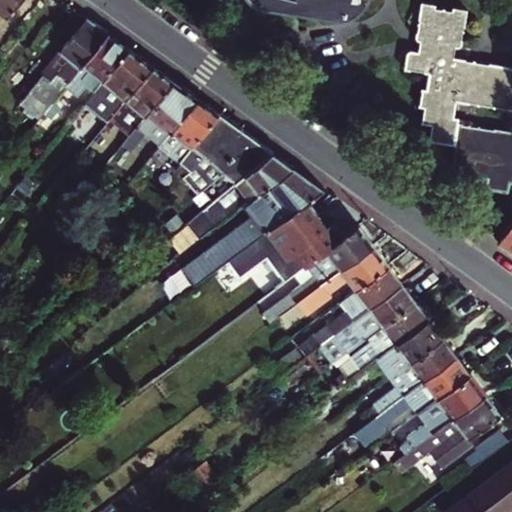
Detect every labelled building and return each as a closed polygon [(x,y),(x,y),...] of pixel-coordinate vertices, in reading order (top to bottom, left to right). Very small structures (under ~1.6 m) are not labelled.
[(0,0),(0,7),(8,15),(18,4),(29,12),(38,0),(0,0)] [(249,0),(253,3),(256,5),(260,6),(263,7),(338,19),(340,19),(345,18),(349,18),(353,16),(357,14),(360,11),(364,8),(368,0),(249,0)] [(473,172),(497,176),(498,166),(503,167),(505,157),(510,158),(511,149),(511,133),(453,125),(456,105),(511,113),(511,69),(450,60),(451,50),(461,52),(466,13),(452,11),(452,14),(434,12),(435,8),(421,6),(415,44),(423,46),(422,56),(408,54),(405,74),(429,77),(427,93),(422,92),(419,111),(425,111),(422,127),(442,130),(439,147),(457,150),(456,160),(475,163),(473,172)] [(108,33),(87,17),(32,86),(34,88),(20,105),(10,118),(27,132),(38,119),(51,103),(73,75),(108,33)] [(129,48),(108,33),(73,75),(94,91),(129,48)] [(116,111),(153,65),(129,48),(94,91),(87,100),(78,110),(101,129),(116,111)] [(126,130),(130,133),(173,80),(153,65),(116,111),(131,123),(126,130)] [(73,75),(51,103),(59,111),(75,92),(87,100),(94,91),(73,75)] [(173,80),(130,133),(122,143),(132,151),(147,132),(157,120),(171,131),(198,97),(173,80)] [(198,97),(171,131),(161,143),(159,145),(168,153),(172,156),(185,140),(192,146),(219,112),(198,97)] [(213,201),(273,151),(219,112),(192,146),(191,148),(202,156),(223,173),(202,192),(213,201)] [(157,120),(147,132),(161,143),(171,131),(157,120)] [(172,156),(180,162),(191,148),(192,146),(185,140),(172,156)] [(159,145),(149,158),(157,165),(168,153),(159,145)] [(179,164),(189,172),(202,156),(191,148),(180,162),(179,164)] [(263,193),(295,167),(273,151),(213,201),(229,220),(263,193)] [(295,167),(263,193),(274,209),(189,269),(200,283),(229,260),(309,201),(324,189),(295,167)] [(309,201),(229,260),(242,276),(269,256),(286,280),(306,264),(345,235),(334,221),(327,226),(309,201)] [(511,219),(497,239),(511,249),(511,219)] [(359,225),(345,235),(306,264),(314,275),(294,290),(302,300),(322,285),(374,246),(359,225)] [(356,290),(389,265),(374,246),(322,285),(328,294),(348,279),(356,290)] [(402,283),(389,265),(356,290),(362,298),(352,305),(354,308),(359,315),(402,283)] [(402,283),(359,315),(354,319),(367,337),(415,301),(402,283)] [(331,297),(328,294),(322,285),(302,300),(283,315),(292,327),(331,297)] [(294,290),(275,305),(283,315),(302,300),(294,290)] [(430,320),(415,301),(367,337),(382,356),(384,354),(430,320)] [(328,327),(334,335),(354,319),(359,315),(354,308),(328,327)] [(411,363),(443,338),(430,320),(384,354),(390,362),(391,363),(404,354),(411,363)] [(397,387),(404,396),(457,356),(443,338),(411,363),(418,372),(397,387)] [(382,368),(390,362),(384,354),(382,356),(376,361),(382,368)] [(457,356),(404,396),(410,405),(418,399),(425,408),(470,374),(457,356)] [(391,378),(397,387),(418,372),(411,363),(391,378)] [(486,394),(470,374),(425,408),(410,419),(416,426),(426,439),(486,394)] [(501,415),(486,394),(426,439),(398,460),(406,470),(430,451),(445,470),(471,450),(466,442),(501,415)] [(404,396),(396,402),(402,411),(410,405),(404,396)] [(426,439),(416,426),(389,447),(398,460),(426,439)] [(465,461),(472,470),(510,442),(501,430),(477,448),(479,450),(465,461)] [(511,465),(450,511),(506,511),(511,508),(511,465)]
